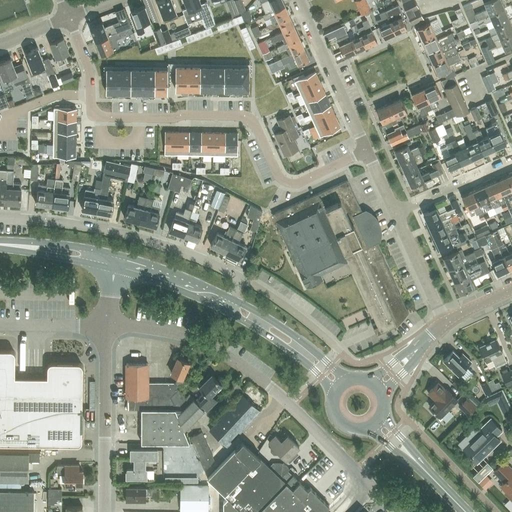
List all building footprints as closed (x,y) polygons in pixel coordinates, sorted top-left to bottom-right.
[(178,17),(171,0),(158,0),(157,1),(164,22),(178,17)] [(202,9),(199,0),(184,0),(187,8),(182,10),(185,16),(199,11),(205,27),(215,24),(208,6),(202,9)] [(226,0),(227,0),(226,1),(231,16),(238,13),(233,0),(226,0)] [(241,0),(233,0),(238,13),(243,11),(245,10),(241,0)] [(259,0),(265,14),(270,11),(285,5),(282,0),(259,0)] [(365,0),(354,0),(361,15),(361,14),(371,10),(369,7),(365,0)] [(406,13),(411,24),(423,18),(419,8),(415,0),(400,0),(402,3),(406,13)] [(487,8),(474,14),(477,20),(504,8),(501,0),(488,0),(484,2),(487,8)] [(402,3),(385,11),(390,21),(395,32),(406,27),(405,26),(411,23),(402,3)] [(131,10),(134,18),(131,19),(137,34),(144,31),(141,23),(150,20),(145,5),(131,10)] [(265,14),(262,15),(264,20),(270,17),(272,23),(289,15),(285,5),(270,11),(265,14)] [(250,20),(258,17),(254,6),(247,9),(250,20)] [(460,7),(454,10),(458,18),(451,21),(453,26),(460,22),(465,20),(460,7)] [(477,20),(474,14),(472,8),(464,11),(469,23),(477,20)] [(477,20),(469,23),(472,28),(485,22),(485,23),(492,20),(494,26),(510,20),(504,8),(477,20)] [(381,18),(376,20),(379,27),(384,38),(395,32),(390,21),(385,11),(379,13),(381,18)] [(434,20),(439,32),(446,29),(443,23),(452,19),(449,13),(434,20)] [(289,15),(272,23),(268,25),(270,30),(277,27),(279,33),(294,26),(289,15)] [(119,24),(117,24),(119,31),(130,26),(127,18),(119,21),(118,21),(119,24)] [(363,25),(357,28),(366,46),(367,46),(367,48),(373,45),(372,43),(377,41),(366,19),(362,22),(363,25)] [(486,44),(494,41),(511,32),(511,24),(510,20),(494,26),(497,32),(491,35),(491,36),(484,39),(486,44)] [(95,40),(119,31),(117,24),(114,26),(113,23),(104,27),(102,22),(90,27),(95,40)] [(422,40),(434,34),(429,22),(417,28),(417,29),(415,29),(418,35),(420,35),(422,40)] [(355,51),(366,46),(357,28),(355,24),(351,26),(353,31),(347,34),(355,51)] [(332,30),(323,35),(325,40),(335,36),(336,39),(347,34),(343,25),(332,30)] [(294,26),(279,33),(273,36),(269,38),(271,43),(275,41),(275,42),(282,39),(284,44),(299,37),(294,26)] [(166,42),(162,31),(160,27),(153,30),(158,45),(166,42)] [(162,31),(166,42),(177,38),(175,32),(170,34),(168,29),(162,31)] [(119,31),(95,40),(101,54),(119,47),(116,39),(122,37),(119,31)] [(511,47),(511,32),(494,41),(496,46),(497,47),(503,45),(505,51),(511,47)] [(434,34),(422,40),(420,41),(423,47),(425,46),(427,51),(440,45),(454,39),(451,33),(437,39),(434,34)] [(344,56),(355,51),(347,34),(336,39),(339,45),(344,56)] [(69,52),(63,37),(55,40),(54,38),(51,40),(52,41),(50,42),(59,65),(65,62),(62,55),(69,52)] [(299,37),(284,44),(278,47),(280,51),(286,48),(289,54),(304,48),(299,37)] [(262,54),(269,51),(264,40),(257,43),(262,54)] [(490,48),(496,46),(494,41),(486,44),(481,47),(487,60),(488,63),(495,60),(490,48)] [(440,45),(427,51),(428,52),(426,53),(429,59),(430,58),(433,63),(457,52),(455,46),(442,51),(440,45)] [(25,52),(28,60),(25,62),(31,76),(45,70),(48,76),(54,74),(48,58),(42,60),(37,47),(25,52)] [(291,67),(309,59),(304,48),(289,54),(280,58),(283,64),(289,61),(291,67)] [(269,51),(262,54),(265,61),(272,57),(269,51)] [(457,52),(433,63),(431,64),(434,70),(436,69),(438,75),(443,72),(446,78),(452,75),(453,75),(456,74),(451,63),(461,59),(457,52)] [(35,95),(22,62),(13,66),(11,58),(0,62),(0,70),(4,79),(12,75),(16,85),(20,83),(27,98),(35,95)] [(280,58),(268,64),(271,72),(284,67),(283,64),(280,58)] [(175,90),(248,90),(249,67),(175,66),(175,90)] [(106,92),(167,93),(167,69),(106,68),(106,92)] [(511,69),(502,74),(504,80),(511,76),(511,69)] [(60,76),(63,83),(74,79),(71,72),(60,76)] [(294,81),(299,92),(320,83),(315,72),(294,81)] [(52,87),(59,84),(54,74),(48,76),(52,87)] [(488,91),(495,88),(488,74),(481,77),(488,91)] [(452,75),(446,78),(441,80),(444,87),(456,82),(453,75),(452,75)] [(423,88),(432,108),(437,106),(434,98),(441,95),(435,83),(434,84),(433,82),(428,84),(428,86),(423,88)] [(456,82),(444,87),(446,93),(458,88),(456,82)] [(325,94),(320,83),(299,92),(304,103),(325,94)] [(432,108),(423,88),(422,89),(422,87),(416,89),(417,91),(411,93),(421,116),(428,113),(427,110),(432,108)] [(458,88),(446,93),(449,98),(460,93),(458,88)] [(494,98),(504,94),(502,88),(492,92),(494,98)] [(463,98),(460,93),(449,98),(451,104),(463,98)] [(330,105),(325,94),(304,103),(309,114),(330,105)] [(388,104),(395,119),(407,113),(401,98),(388,104)] [(463,98),(451,104),(453,109),(465,103),(463,98)] [(492,99),(485,102),(491,115),(498,111),(492,99)] [(501,103),(497,104),(497,105),(501,112),(506,109),(503,102),(501,103)] [(468,109),(465,103),(453,109),(456,115),(461,113),(468,109)] [(395,119),(388,104),(376,110),(383,124),(391,121),(392,124),(397,122),(395,119)] [(314,125),(335,116),(330,105),(309,114),(314,125)] [(481,117),(476,106),(469,109),(474,120),(481,117)] [(53,108),(53,120),(76,121),(76,108),(53,108)] [(282,130),(275,133),(284,155),(298,148),(293,137),(298,135),(294,126),(290,117),(289,115),(278,120),(282,130)] [(290,117),(294,126),(295,128),(298,127),(293,116),(290,117)] [(319,136),(340,127),(335,116),(314,125),(319,136)] [(494,128),(487,131),(489,135),(495,148),(506,143),(496,119),(491,121),(494,128)] [(53,120),(53,132),(76,133),(76,121),(53,120)] [(427,120),(419,123),(422,130),(431,127),(427,120)] [(419,123),(405,130),(406,131),(408,136),(408,137),(422,130),(419,123)] [(442,123),(435,127),(439,137),(443,135),(447,144),(446,145),(450,153),(443,156),(449,169),(450,168),(451,170),(456,167),(456,166),(456,165),(457,166),(461,165),(460,164),(461,164),(449,137),(445,129),(443,123),(442,123)] [(483,153),(472,127),(470,123),(463,126),(471,143),(466,145),(472,158),(473,158),(474,160),(480,157),(479,155),(483,153)] [(476,125),(472,127),(483,153),(495,148),(489,135),(483,138),(480,130),(478,131),(476,125)] [(395,130),(387,134),(392,144),(408,136),(406,131),(402,133),(399,126),(394,128),(395,130)] [(450,126),(445,129),(449,137),(453,135),(454,134),(450,126)] [(440,139),(435,127),(428,130),(433,142),(440,139)] [(164,154),(177,154),(177,132),(165,131),(164,154)] [(53,132),(53,144),(75,145),(76,133),(53,132)] [(189,155),(189,132),(177,132),(177,154),(189,155)] [(189,155),(201,155),(201,132),(189,132),(189,155)] [(213,155),(213,132),(201,132),(201,155),(213,155)] [(225,155),(225,132),(213,132),(213,155),(225,155)] [(237,155),(237,133),(225,132),(225,155),(237,155)] [(453,135),(449,137),(461,164),(465,161),(466,163),(472,161),(472,159),(472,158),(466,145),(460,148),(456,140),(456,141),(453,135)] [(408,136),(392,144),(394,149),(407,143),(411,142),(408,137),(408,136)] [(407,143),(394,149),(399,162),(414,155),(419,153),(425,150),(423,145),(417,147),(417,146),(409,150),(407,143)] [(53,157),(75,157),(75,145),(53,144),(53,157)] [(425,150),(419,153),(422,158),(428,156),(425,150)] [(414,155),(399,162),(405,174),(418,168),(415,161),(417,160),(414,155)] [(105,162),(104,168),(114,170),(116,163),(116,162),(108,161),(106,161),(105,161),(105,162)] [(418,168),(405,174),(410,186),(424,180),(425,182),(430,180),(429,178),(443,172),(438,161),(431,164),(434,169),(421,175),(418,168)] [(73,167),(72,179),(78,180),(78,179),(79,172),(81,164),(80,164),(74,163),(73,167)] [(131,165),(130,165),(123,163),(120,179),(127,181),(131,165)] [(131,163),(130,165),(131,165),(127,181),(134,182),(138,165),(131,163)] [(144,166),(143,172),(144,172),(152,174),(154,168),(153,168),(144,166)] [(154,168),(152,174),(162,176),(164,170),(156,168),(154,168)] [(13,170),(7,170),(5,202),(20,203),(21,183),(12,182),(13,170)] [(100,188),(96,211),(111,214),(113,200),(106,198),(110,172),(103,171),(100,188)] [(173,190),(178,174),(172,173),(167,188),(173,190)] [(178,175),(173,190),(179,192),(181,185),(182,185),(187,187),(189,187),(192,179),(178,175)] [(511,187),(507,176),(496,181),(508,208),(511,206),(509,200),(511,198),(511,187)] [(38,184),(36,204),(51,206),(55,178),(47,177),(46,185),(38,184)] [(55,178),(51,206),(67,208),(70,187),(61,186),(62,179),(55,178)] [(306,287),(323,279),(321,273),(350,260),(379,325),(373,327),(376,334),(393,326),(397,324),(407,313),(408,312),(400,296),(377,244),(373,236),(378,234),(378,232),(378,230),(377,228),(377,227),(377,226),(376,224),(376,223),(375,221),(374,221),(374,220),(372,218),(371,217),(369,216),(365,218),(363,212),(348,180),(306,199),(272,214),(278,228),(306,287)] [(496,181),(484,186),(494,206),(500,203),(503,210),(508,208),(496,181)] [(484,186),(473,191),(485,218),(489,216),(487,210),(494,206),(484,186)] [(85,189),(82,209),(91,211),(96,211),(100,188),(95,187),(94,191),(85,189)] [(224,193),(216,190),(210,205),(218,209),(224,195),(224,193)] [(485,218),(473,191),(461,196),(467,209),(473,206),(476,214),(478,213),(481,220),(485,218)] [(140,222),(146,197),(139,195),(136,206),(128,204),(124,218),(140,222)] [(230,197),(224,195),(218,210),(224,212),(230,197)] [(146,197),(140,222),(155,226),(159,212),(160,207),(152,205),(154,199),(146,197)] [(429,211),(423,214),(428,225),(456,213),(455,212),(461,209),(456,198),(450,201),(453,208),(447,211),(447,210),(439,213),(436,208),(429,211)] [(183,235),(190,216),(192,211),(195,204),(190,202),(187,209),(185,208),(183,214),(176,211),(170,230),(183,235)] [(250,205),(247,216),(253,218),(250,229),(256,231),(261,215),(262,212),(262,211),(250,204),(250,205)] [(501,213),(506,223),(511,220),(511,218),(508,210),(501,213)] [(458,218),(456,213),(428,225),(431,230),(428,231),(431,237),(433,236),(434,238),(447,232),(444,225),(447,224),(448,224),(449,223),(450,222),(458,218)] [(197,219),(190,216),(183,235),(197,240),(202,226),(195,224),(197,219)] [(240,221),(237,228),(243,231),(247,224),(240,221)] [(495,221),(489,224),(489,226),(491,230),(498,227),(495,221)] [(486,224),(480,227),(483,235),(490,232),(486,224)] [(225,252),(236,229),(229,226),(227,231),(226,230),(223,235),(217,232),(211,245),(225,252)] [(502,227),(492,232),(509,269),(511,267),(511,252),(510,253),(506,244),(504,245),(500,235),(505,233),(502,227)] [(236,229),(225,252),(239,259),(246,246),(238,242),(243,232),(236,229)] [(435,239),(432,240),(435,246),(438,245),(440,250),(453,244),(466,238),(467,238),(465,232),(463,233),(458,235),(457,234),(450,238),(447,232),(434,238),(435,239)] [(491,232),(485,235),(488,241),(496,260),(491,262),(497,274),(499,273),(500,275),(505,272),(504,271),(509,269),(492,232),(491,232)] [(466,238),(453,244),(455,248),(469,242),(468,240),(467,238),(466,238)] [(476,257),(473,251),(464,255),(461,248),(443,257),(448,269),(463,262),(476,257)] [(473,251),(476,257),(482,254),(480,248),(473,251)] [(463,262),(448,269),(454,280),(487,265),(484,260),(466,269),(463,262)] [(487,265),(454,280),(459,292),(467,289),(468,291),(478,287),(476,284),(480,283),(477,277),(489,271),(487,265)] [(13,278),(5,278),(6,289),(14,289),(13,278)] [(506,361),(496,340),(479,348),(486,363),(492,360),(495,366),(506,361)] [(0,443),(76,444),(77,444),(78,444),(79,444),(80,443),(81,442),(81,441),(81,440),(82,440),(82,367),(82,366),(82,365),(81,364),(80,363),(79,363),(78,362),(77,362),(52,362),(51,362),(50,362),(50,363),(49,363),(48,364),(48,365),(47,365),(47,366),(47,367),(47,377),(14,376),(14,367),(15,354),(14,353),(14,352),(13,351),(12,350),(11,350),(10,349),(0,349),(0,443)] [(443,360),(458,374),(459,373),(465,379),(472,372),(466,366),(471,361),(466,356),(462,360),(453,351),(443,360)] [(176,382),(181,385),(188,378),(183,376),(189,362),(178,357),(171,372),(179,376),(176,382)] [(148,364),(126,364),(126,397),(127,397),(127,410),(127,409),(140,409),(140,410),(140,441),(188,442),(183,430),(204,409),(195,400),(194,398),(189,403),(185,398),(179,389),(183,385),(181,385),(176,382),(148,382),(148,364)] [(511,383),(511,369),(502,375),(507,386),(511,383)] [(204,392),(195,400),(204,409),(207,411),(217,401),(211,394),(221,384),(211,374),(210,375),(209,373),(203,378),(205,380),(199,387),(204,392)] [(492,379),(486,382),(492,393),(501,388),(498,382),(495,384),(492,379)] [(457,399),(446,389),(445,390),(438,382),(428,393),(435,400),(429,406),(434,411),(432,412),(436,415),(437,414),(440,417),(457,399)] [(486,382),(480,385),(486,396),(491,393),(486,382)] [(511,408),(502,388),(485,396),(489,405),(497,402),(502,413),(511,408)] [(189,394),(185,398),(189,403),(194,398),(189,394)] [(260,411),(242,394),(209,430),(227,446),(260,411)] [(471,394),(467,398),(475,406),(479,401),(471,394)] [(468,416),(476,407),(475,406),(467,398),(466,397),(458,406),(468,416)] [(480,431),(463,448),(474,459),(480,454),(483,457),(500,440),(496,436),(501,430),(490,419),(479,429),(480,431)] [(213,459),(201,431),(190,436),(205,470),(213,459)] [(275,435),(269,442),(274,447),(272,448),(272,452),(275,454),(278,454),(280,453),(285,457),(292,450),(294,452),(299,447),(287,435),(281,441),(275,435)] [(207,478),(227,497),(223,501),(222,511),(245,511),(248,509),(251,511),(256,511),(286,482),(245,442),(246,441),(244,439),(243,441),(243,440),(207,478)] [(145,459),(157,459),(157,449),(130,449),(130,458),(135,458),(135,469),(126,469),(126,478),(147,478),(147,469),(145,469),(145,459)] [(39,451),(0,450),(0,478),(28,479),(28,458),(39,458),(39,451)] [(511,469),(504,461),(494,471),(504,482),(501,485),(507,491),(505,493),(511,499),(511,469)] [(270,466),(281,477),(289,468),(283,462),(273,462),(270,466)] [(487,462),(472,476),(478,482),(492,468),(487,462)] [(78,464),(57,464),(57,470),(65,470),(65,484),(82,484),(82,470),(78,470),(78,464)] [(251,511),(248,509),(245,511),(362,511),(361,510),(359,511),(323,511),(329,506),(310,487),(307,490),(292,475),(286,482),(256,511),(251,511)] [(491,482),(485,476),(479,482),(485,488),(491,482)] [(181,510),(207,510),(208,485),(181,484),(181,510)] [(126,487),(126,502),(145,502),(145,495),(151,495),(151,487),(126,487)] [(33,511),(34,491),(0,490),(0,511),(33,511)] [(61,496),(48,496),(48,504),(61,504),(61,496)]
